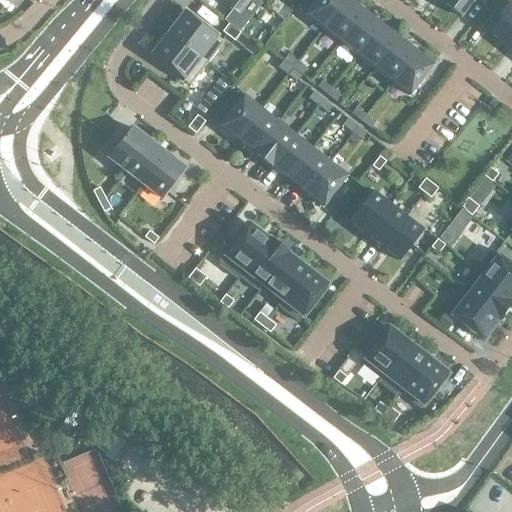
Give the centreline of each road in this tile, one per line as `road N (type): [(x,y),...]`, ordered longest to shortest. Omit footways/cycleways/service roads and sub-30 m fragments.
road 1 (residential): [(485,375),(123,92),(116,63),(161,0)]
road 2 (tertiary): [(398,500),(385,466),(361,437),(40,197),(18,152),(29,114)]
road 3 (tertiary): [(0,198),(322,447),(360,511)]
road 4 (residential): [(511,97),(386,0)]
road 5 (tertiary): [(29,114),(121,0)]
